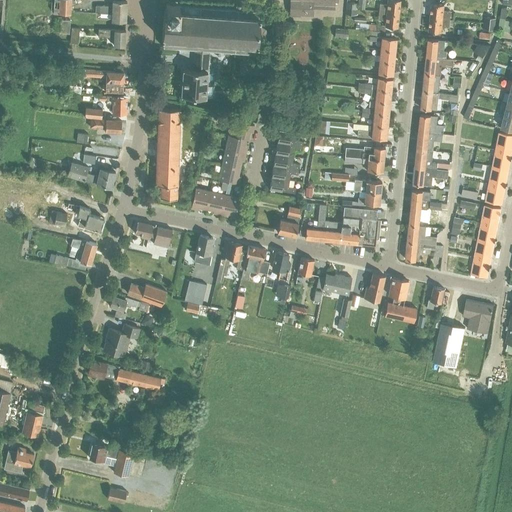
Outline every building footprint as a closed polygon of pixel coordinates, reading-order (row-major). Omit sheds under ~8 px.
[(71,0),(54,0),(53,13),(70,14),(71,0)] [(289,0),(289,14),(313,15),(313,8),(334,9),(335,2),(338,2),(337,0),(289,0)] [(375,0),(374,11),(378,11),(378,12),(398,13),(399,0),(375,0)] [(126,1),(112,1),(112,6),(95,5),(95,13),(112,13),(111,21),(125,21),(126,1)] [(432,3),(430,17),(450,19),(451,10),(443,9),(444,4),(432,3)] [(194,49),(194,55),(208,56),(209,50),(243,53),(242,61),(240,61),(239,73),(265,75),(266,63),(255,62),(256,53),(257,47),(258,41),(260,41),(262,40),(264,39),(265,38),(266,36),(267,34),(266,30),(266,28),(265,27),(263,26),(261,25),(259,24),(259,19),(259,18),(259,12),(241,11),(241,5),(236,5),(235,10),(179,5),(166,4),(165,11),(164,11),(161,39),(163,39),(162,46),(194,49)] [(398,13),(378,12),(377,19),(385,20),(385,26),(397,27),(398,13)] [(450,19),(430,17),(429,31),(441,32),(441,26),(449,27),(450,19)] [(61,19),(60,33),(69,33),(70,20),(61,19)] [(78,44),(80,28),(71,27),(70,43),(78,44)] [(124,45),(125,30),(98,28),(98,36),(114,37),(113,45),(124,45)] [(335,29),(334,38),(347,39),(348,30),(335,29)] [(381,37),(380,49),(395,50),(396,38),(381,37)] [(428,39),(426,56),(436,57),(443,58),(446,58),(447,51),(444,51),(445,41),(438,40),(428,39)] [(497,39),(493,50),(497,52),(502,41),(497,39)] [(478,44),(473,51),(478,54),(483,57),(490,45),(478,44)] [(373,60),(379,61),(394,62),(395,50),(380,49),(379,55),(373,55),(373,60)] [(208,56),(194,55),(193,70),(183,69),(181,96),(205,97),(208,56)] [(426,56),(424,73),(435,75),(440,75),(441,66),(442,66),(443,59),(443,58),(436,57),(426,56)] [(443,59),(442,66),(453,67),(454,60),(443,59)] [(394,62),(379,61),(377,73),(392,74),(394,62)] [(487,74),(492,64),(487,62),(483,72),(487,74)] [(122,91),(123,71),(95,70),(95,69),(66,68),(65,75),(105,77),(105,90),(122,91)] [(422,91),(438,92),(440,75),(435,75),(424,73),(422,91)] [(454,76),(453,86),(461,87),(462,78),(462,77),(454,76)] [(376,89),(391,91),(392,78),(377,77),(376,89)] [(482,87),(477,85),(473,94),(478,96),(482,87)] [(364,87),(363,92),(369,93),(369,96),(373,96),(373,95),(375,96),(375,101),(389,102),(391,91),(376,89),(370,88),(364,87)] [(422,91),(421,108),(437,110),(438,98),(442,98),(449,99),(449,100),(457,101),(458,95),(457,95),(438,92),(422,91)] [(474,105),(478,96),(473,94),(469,103),(474,105)] [(126,113),(126,96),(98,95),(98,100),(106,101),(106,103),(113,104),(112,113),(126,113)] [(375,101),(373,113),(388,114),(389,102),(375,101)] [(102,109),(86,107),(85,116),(101,117),(102,109)] [(472,109),(468,107),(464,117),(468,119),(472,109)] [(159,108),(156,184),(162,184),(161,198),(176,198),(179,109),(159,108)] [(388,114),(373,113),(372,125),(387,126),(388,114)] [(420,114),(418,132),(429,133),(442,134),(443,125),(437,124),(438,116),(431,115),(420,114)] [(511,116),(504,115),(501,127),(511,129),(511,116)] [(120,133),(120,132),(121,120),(105,119),(105,118),(90,118),(90,127),(105,127),(104,132),(120,133)] [(234,121),(230,136),(248,140),(251,128),(253,129),(254,125),(234,121)] [(372,131),(369,131),(370,125),(352,123),(352,129),(357,129),(356,135),(386,138),(387,126),(372,125),(372,131)] [(277,142),(302,146),(303,141),(296,140),(297,133),(279,130),(277,142)] [(88,134),(78,132),(77,142),(87,143),(88,134)] [(418,132),(416,149),(427,150),(433,150),(434,140),(442,141),(442,134),(429,133),(418,132)] [(511,134),(499,132),(496,149),(511,152),(511,150),(511,134)] [(228,135),(225,150),(245,154),(246,150),(244,149),(246,139),(248,140),(230,136),(228,135)] [(361,141),(349,140),(348,147),(361,148),(361,141)] [(302,146),(277,142),(275,154),(293,157),(294,150),(302,151),(302,146)] [(345,147),(344,156),(350,156),(363,157),(367,158),(383,159),(385,147),(373,146),(364,145),(363,148),(361,148),(348,147),(345,147)] [(433,150),(427,150),(416,149),(415,166),(425,167),(448,169),(449,169),(449,164),(432,162),(433,150)] [(496,149),(492,166),(508,169),(511,152),(496,149)] [(225,150),(222,164),(240,168),(242,158),(244,158),(245,154),(225,150)] [(96,156),(84,154),(83,162),(95,163),(96,156)] [(293,157),(275,154),(273,165),(298,169),(299,165),(292,164),(293,157)] [(344,156),(344,161),(362,163),(367,164),(366,169),(382,171),(383,159),(367,158),(363,157),(350,156),(344,156)] [(101,165),(99,176),(87,173),(88,167),(71,162),(67,175),(97,184),(111,187),(115,171),(107,169),(108,167),(101,165)] [(475,162),(473,169),(482,170),(483,164),(475,162)] [(240,168),(222,164),(219,179),(239,184),(239,179),(237,179),(240,168)] [(273,165),(271,177),(289,180),(290,174),(297,175),(298,169),(273,165)] [(425,167),(415,166),(413,184),(431,186),(432,176),(447,177),(448,169),(425,167)] [(492,166),(489,183),(505,186),(508,169),(492,166)] [(348,173),(344,173),(324,171),(323,178),(347,180),(348,173)] [(289,180),(271,177),(269,189),(295,193),(295,188),(288,187),(289,180)] [(365,191),(380,192),(381,181),(354,178),(353,189),(365,190),(365,191)] [(486,194),(487,183),(480,183),(479,194),(486,194)] [(505,186),(489,183),(485,200),(501,204),(505,186)] [(206,209),(210,191),(195,188),(191,208),(195,209),(195,206),(206,209)] [(413,189),(411,207),(427,209),(428,199),(430,200),(430,191),(413,189)] [(463,189),(462,196),(477,199),(478,192),(463,189)] [(225,194),(210,191),(206,209),(216,211),(216,213),(220,214),(225,194)] [(380,192),(365,191),(364,197),(358,196),(357,201),(379,204),(380,192)] [(225,194),(220,214),(224,215),(225,213),(235,215),(240,197),(225,194)] [(476,203),(461,200),(460,206),(475,209),(476,203)] [(431,201),(430,209),(441,209),(442,202),(431,201)] [(300,226),(299,234),(305,235),(305,238),(322,239),(324,221),(326,205),(320,204),(319,220),(318,220),(317,228),(306,227),(300,226)] [(485,204),(481,222),(497,225),(501,208),(485,204)] [(289,220),(280,218),(277,231),(295,235),(301,208),(289,206),(287,214),(290,215),(289,220)] [(351,206),(343,206),(341,223),(340,241),(375,245),(378,218),(376,218),(377,209),(351,206)] [(411,207),(409,225),(419,225),(425,226),(429,226),(431,209),(427,209),(411,207)] [(93,216),(94,211),(83,208),(78,228),(103,235),(107,220),(93,216)] [(79,223),(80,210),(68,209),(67,214),(52,212),(50,226),(71,228),(72,223),(79,223)] [(47,224),(49,217),(42,216),(40,223),(47,224)] [(136,221),(134,232),(142,234),(141,236),(149,238),(150,236),(155,237),(153,243),(168,247),(172,229),(157,226),(152,225),(152,224),(136,220),(136,221)] [(341,223),(324,221),(322,239),(340,241),(341,223)] [(454,222),(452,232),(452,234),(458,235),(458,233),(460,234),(462,223),(454,222)] [(481,222),(478,239),(494,242),(497,225),(481,222)] [(419,225),(409,225),(407,242),(436,245),(436,236),(424,235),(425,226),(419,225)] [(25,229),(23,237),(30,238),(32,230),(25,229)] [(91,234),(78,230),(77,233),(79,233),(78,237),(89,240),(91,234)] [(196,251),(194,261),(210,264),(214,245),(211,245),(212,237),(200,234),(199,235),(196,251)] [(90,264),(96,243),(86,240),(72,238),(70,245),(78,247),(75,259),(90,264)] [(478,239),(475,256),(490,259),(494,242),(478,239)] [(220,257),(215,280),(221,282),(223,274),(225,274),(229,260),(231,260),(231,258),(238,259),(236,268),(243,269),(247,251),(240,250),(242,244),(228,240),(228,241),(225,256),(224,258),(220,257)] [(436,245),(407,242),(405,259),(419,260),(420,252),(423,252),(423,248),(435,250),(434,255),(442,256),(443,245),(436,245)] [(243,269),(241,278),(248,279),(250,270),(259,271),(261,260),(262,260),(264,249),(265,248),(248,245),(247,251),(243,269)] [(287,261),(288,254),(275,251),(272,268),(279,270),(278,278),(286,279),(290,262),(287,261)] [(450,252),(448,264),(456,266),(458,254),(450,252)] [(68,257),(55,254),(53,262),(66,266),(68,257)] [(301,282),(303,273),(310,275),(314,259),(301,256),(295,281),(301,282)] [(490,259),(475,256),(471,273),(487,276),(490,259)] [(265,282),(267,272),(261,270),(258,280),(265,282)] [(379,301),(385,275),(372,272),(368,287),(366,287),(363,297),(379,301)] [(325,278),(323,289),(347,294),(351,276),(338,274),(338,276),(326,273),(325,278)] [(314,300),(313,303),(318,304),(319,301),(320,302),(323,289),(325,278),(319,276),(314,300)] [(403,305),(408,280),(392,277),(389,295),(394,296),(392,303),(387,302),(385,315),(413,321),(416,308),(403,305)] [(189,280),(185,300),(201,304),(206,284),(189,280)] [(355,282),(353,293),(358,295),(361,283),(355,282)] [(131,283),(128,292),(140,297),(140,298),(161,305),(166,291),(145,283),(144,288),(144,287),(131,283)] [(283,285),(281,296),(286,297),(288,298),(290,286),(283,285)] [(444,288),(433,286),(430,299),(428,299),(426,307),(432,308),(434,301),(441,303),(444,288)] [(119,296),(112,294),(109,305),(123,309),(125,304),(130,306),(131,304),(136,305),(138,300),(120,294),(119,296)] [(245,296),(238,294),(235,306),(241,307),(242,308),(245,296)] [(351,300),(350,305),(357,306),(360,296),(353,294),(351,300)] [(466,298),(463,315),(470,316),(467,327),(468,328),(472,329),(488,332),(494,304),(466,298)] [(343,299),(340,314),(348,316),(350,305),(351,300),(343,299)] [(148,303),(141,301),(138,308),(146,310),(148,303)] [(187,301),(185,309),(197,312),(199,305),(187,301)] [(303,308),(292,305),(289,317),(300,319),(301,313),(302,313),(303,308)] [(126,313),(116,310),(114,315),(124,318),(126,313)] [(378,322),(380,312),(374,311),(372,321),(378,322)] [(339,318),(337,328),(344,329),(346,320),(339,318)] [(442,321),(433,361),(457,366),(465,326),(442,321)] [(383,335),(386,324),(378,322),(376,334),(383,335)] [(107,337),(103,350),(123,355),(129,335),(136,337),(138,328),(123,323),(121,332),(108,328),(106,337),(107,337)] [(120,365),(107,361),(91,358),(88,371),(103,374),(107,375),(117,378),(120,378),(137,383),(158,388),(161,376),(120,366),(120,365)] [(143,361),(141,368),(149,369),(150,362),(143,361)] [(0,378),(0,426),(2,427),(13,382),(0,378)] [(30,402),(23,432),(38,435),(45,405),(30,402)] [(127,475),(133,451),(119,448),(119,449),(107,447),(108,446),(92,442),(89,457),(104,461),(103,463),(115,466),(114,472),(127,475)] [(21,472),(23,464),(31,466),(34,453),(25,451),(26,448),(18,446),(17,451),(9,449),(4,468),(21,472)] [(147,459),(144,475),(171,481),(174,464),(147,459)] [(0,493),(27,499),(29,488),(0,480),(0,493)] [(110,486),(109,488),(107,498),(124,502),(127,490),(110,486)] [(0,511),(23,511),(25,506),(0,500),(0,511)]
